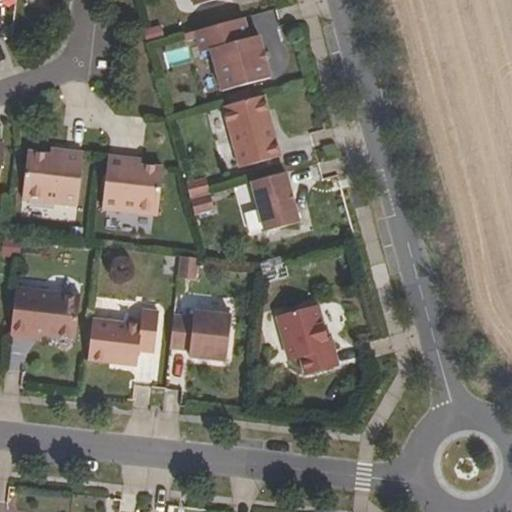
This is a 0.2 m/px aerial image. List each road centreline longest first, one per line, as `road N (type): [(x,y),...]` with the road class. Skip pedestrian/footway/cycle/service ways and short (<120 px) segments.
road 1 (tertiary): [(345,0),(457,425)]
road 2 (residential): [(0,434),(363,480),(422,467)]
road 3 (residential): [(85,0),(75,60),(0,92)]
road 4 (tertiary): [(474,509),(505,485),(508,458),(483,427),(457,425)]
